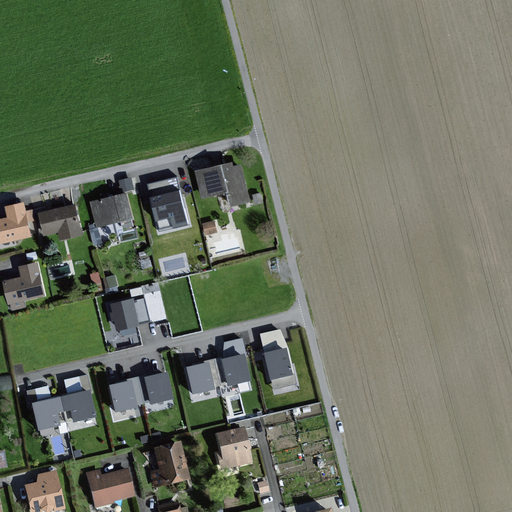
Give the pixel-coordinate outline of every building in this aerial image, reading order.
[(235,204),(252,200),(244,164),(236,165),(235,161),(199,170),(206,196),(232,189),(235,204)] [(181,176),(151,184),(162,231),(193,224),(181,176)] [(135,217),(129,192),(94,201),(100,225),(135,217)] [(0,241),(34,235),(31,220),(36,220),(34,210),(28,211),(26,202),(9,205),(12,217),(0,218),(0,241)] [(85,233),(77,203),(43,212),(48,233),(62,230),(64,238),(85,233)] [(218,231),(216,221),(206,223),(209,233),(218,231)] [(103,241),(99,228),(92,229),(96,243),(103,241)] [(47,293),(40,262),(23,265),(26,276),(7,281),(12,301),(47,293)] [(116,302),(121,327),(152,320),(147,298),(139,299),(138,297),(116,302)] [(260,333),(274,388),(298,384),(290,346),(280,328),(260,333)] [(250,377),(244,353),(216,360),(222,383),(250,377)] [(194,390),(222,383),(216,360),(188,367),(194,390)] [(168,372),(140,379),(146,402),(174,395),(168,372)] [(10,373),(0,374),(0,386),(12,385),(10,373)] [(118,409),(146,402),(140,379),(112,386),(118,409)] [(97,415),(91,390),(62,397),(65,410),(73,408),(76,420),(97,415)] [(61,424),(59,411),(65,410),(62,397),(35,403),(40,428),(61,424)] [(253,462),(244,428),(218,435),(222,452),(219,452),(223,469),(253,462)] [(191,478),(182,441),(156,448),(161,468),(153,470),(157,487),(191,478)] [(134,497),(126,469),(102,476),(100,469),(86,473),(96,508),(134,497)] [(45,511),(65,508),(57,471),(38,475),(39,482),(28,484),(33,511),(45,511)] [(180,511),(178,502),(160,506),(161,511),(180,511)]
